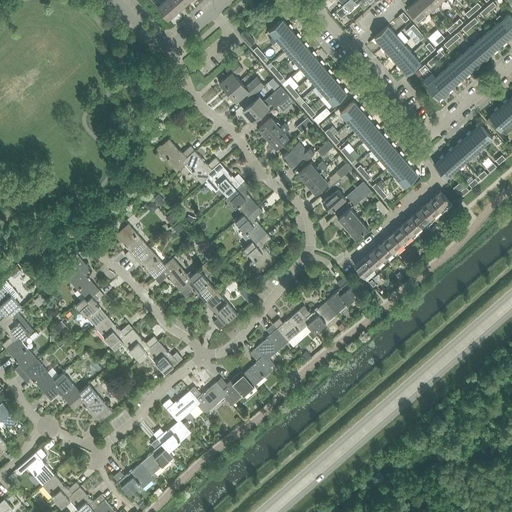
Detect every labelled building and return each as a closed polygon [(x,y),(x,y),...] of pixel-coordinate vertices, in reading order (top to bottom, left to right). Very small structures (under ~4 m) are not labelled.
[(178,11),(168,0),(165,0),(158,7),(169,19),(178,11)] [(184,0),(168,0),(178,11),(187,3),(184,0)] [(427,12),(416,0),(407,8),(418,20),(427,12)] [(432,0),(416,0),(427,12),(436,4),(432,0)] [(493,1),(486,7),(490,10),(496,5),(493,1)] [(477,2),(471,8),(474,11),(480,6),(477,2)] [(344,6),(337,11),(341,17),(348,11),(344,6)] [(490,10),(486,7),(480,12),(483,16),(490,10)] [(474,11),(471,8),(465,13),(468,17),(474,11)] [(402,13),(399,16),(404,22),(407,19),(402,13)] [(501,16),(497,20),(499,22),(510,35),(511,33),(511,18),(509,14),(503,19),(501,16)] [(474,17),(468,23),(471,26),(477,21),(474,17)] [(459,18),(453,24),(456,27),(462,22),(459,18)] [(273,44),(278,40),(291,29),(283,20),(270,30),(274,35),(270,39),(273,44)] [(499,22),(490,30),(501,43),(510,35),(499,22)] [(471,26),(468,23),(462,28),(465,32),(471,26)] [(409,28),(414,34),(418,31),(412,24),(409,28)] [(456,27),(453,24),(446,29),(450,33),(456,27)] [(374,37),(383,46),(395,35),(387,26),(374,37)] [(278,40),(286,49),(299,38),(291,29),(278,40)] [(239,35),(249,46),(254,42),(244,30),(239,35)] [(490,30),(481,38),(492,51),(501,43),(490,30)] [(418,31),(414,34),(420,40),(423,37),(418,31)] [(456,33),(450,39),(453,42),(459,37),(456,33)] [(435,39),(438,43),(445,37),(441,34),(435,39)] [(383,46),(391,55),(403,44),(395,35),(383,46)] [(286,49),(294,58),(306,47),(299,38),(286,49)] [(481,38),(472,46),(483,59),(492,51),(481,38)] [(453,42),(450,39),(444,44),(447,48),(453,42)] [(425,46),(431,52),(434,49),(428,43),(425,46)] [(391,55),(399,64),(411,53),(403,44),(391,55)] [(472,46),(463,54),(474,66),(483,59),(472,46)] [(253,50),(258,56),(262,53),(256,47),(253,50)] [(294,58),(302,67),(314,56),(306,47),(294,58)] [(247,49),(242,53),(246,58),(252,53),(247,49)] [(440,51),(434,56),(437,60),(443,55),(440,51)] [(262,53),(258,56),(264,63),(267,59),(262,53)] [(411,53),(399,64),(407,73),(419,63),(411,53)] [(463,54),(454,62),(465,74),(474,66),(463,54)] [(302,67),(309,76),(322,65),(314,56),(302,67)] [(437,60),(434,56),(428,62),(431,65),(437,60)] [(229,73),(219,81),(227,91),(237,82),(240,80),(235,75),(243,68),(235,59),(225,68),(229,73)] [(454,62),(445,70),(456,82),(465,74),(454,62)] [(418,70),(421,74),(428,68),(425,64),(418,70)] [(268,68),(274,74),(277,71),(272,65),(268,68)] [(322,65),(309,76),(317,85),(330,74),(322,65)] [(445,70),(436,77),(447,90),(456,82),(445,70)] [(277,71),(274,74),(279,81),(283,77),(277,71)] [(330,74),(317,85),(325,94),(338,83),(330,74)] [(237,82),(227,91),(236,101),(246,92),(250,97),(264,85),(256,76),(245,86),(240,80),(237,82)] [(447,90),(436,77),(427,86),(437,98),(447,90)] [(284,86),(290,92),(293,89),(288,83),(284,86)] [(338,83),(325,94),(333,103),(346,92),(338,83)] [(277,104),(288,95),(280,86),(263,101),(259,96),(243,110),(252,120),(268,106),(271,103),(274,107),(277,104)] [(293,89),(290,92),(295,99),(299,96),(293,89)] [(293,101),(288,95),(277,104),(283,110),(293,101)] [(300,104),(306,111),(309,107),(304,101),(300,104)] [(341,112),(349,122),(362,111),(354,101),(341,112)] [(511,104),(509,101),(500,109),(510,120),(511,118),(511,104)] [(309,107),(306,111),(311,117),(315,114),(309,107)] [(510,120),(500,109),(491,117),(501,129),(510,120)] [(349,122),(357,131),(370,120),(362,111),(349,122)] [(259,127),(267,137),(279,126),(271,116),(259,127)] [(312,122),(307,116),(296,126),(301,132),(312,122)] [(357,131),(365,140),(377,129),(370,120),(357,131)] [(279,126),(267,137),(276,147),(288,136),(284,131),(289,127),(284,122),(279,126)] [(481,125),(472,133),(482,145),(492,137),(481,125)] [(324,132),(330,138),(333,135),(328,129),(324,132)] [(365,140),(373,149),(385,138),(377,129),(365,140)] [(472,133),(463,141),(473,153),(482,145),(472,133)] [(333,135),(330,138),(335,145),(339,142),(333,135)] [(177,171),(185,164),(182,160),(194,150),(192,147),(191,145),(183,152),(179,148),(179,149),(169,138),(157,149),(177,171)] [(373,149),(381,158),(393,147),(385,138),(373,149)] [(333,146),(328,140),(317,150),(322,156),(333,146)] [(282,155),(291,166),(301,156),(305,160),(314,152),(310,147),(306,150),(298,141),(282,155)] [(463,141),(454,149),(464,160),(473,153),(463,141)] [(340,150),(346,156),(349,153),(344,147),(340,150)] [(381,158),(389,167),(401,156),(393,147),(381,158)] [(454,149),(445,157),(455,168),(464,160),(454,149)] [(202,183),(205,179),(210,175),(208,172),(220,162),(216,157),(208,164),(205,160),(204,161),(194,150),(182,160),(185,164),(202,183)] [(349,153),(346,156),(351,163),(355,160),(349,153)] [(496,160),(499,164),(505,158),(502,154),(496,160)] [(389,167),(396,176),(409,165),(401,156),(389,167)] [(455,168),(445,157),(436,165),(446,176),(455,168)] [(310,162),(298,172),(307,182),(319,172),(323,169),(327,166),(322,160),(318,164),(318,165),(316,167),(311,161),(310,162)] [(220,187),(227,195),(245,179),(239,172),(234,177),(230,172),(229,173),(220,162),(208,172),(210,175),(205,179),(216,191),(220,187)] [(351,168),(347,162),(336,171),(341,177),(351,168)] [(487,168),(490,171),(496,166),(493,162),(487,168)] [(356,168),(361,175),(365,171),(360,165),(356,168)] [(409,165),(396,176),(404,185),(417,174),(409,165)] [(319,172),(307,182),(315,192),(327,182),(323,177),(327,174),(323,169),(319,172)] [(477,176),(480,180),(487,174),(484,170),(477,176)] [(365,171),(361,175),(367,181),(370,178),(365,171)] [(468,184),(472,187),(478,182),(475,178),(468,184)] [(227,195),(244,213),(246,216),(258,205),(249,195),(250,195),(246,190),(251,186),(250,184),(245,179),(227,195)] [(347,196),(351,200),(367,185),(363,180),(346,195),(347,196)] [(380,180),(377,183),(381,188),(385,185),(380,180)] [(346,198),(337,188),(333,183),(325,190),(329,195),(322,200),(325,203),(324,204),(324,206),(326,209),(328,209),(329,208),(331,210),(346,198)] [(372,186),(377,193),(381,190),(375,183),(372,186)] [(367,185),(351,200),(354,204),(355,205),(372,190),(367,185)] [(459,192),(462,195),(469,190),(466,186),(459,192)] [(385,187),(381,190),(386,196),(390,193),(385,187)] [(381,190),(377,193),(383,199),(386,196),(381,190)] [(440,190),(430,199),(440,210),(450,201),(440,190)] [(388,210),(379,199),(374,204),(384,214),(388,210)] [(430,199),(421,207),(430,218),(440,210),(430,199)] [(152,202),(146,207),(151,213),(158,208),(152,202)] [(235,221),(252,240),(255,243),(267,232),(258,222),(258,221),(255,218),(263,211),(258,205),(246,216),(244,213),(235,221)] [(338,218),(346,228),(359,217),(350,207),(338,218)] [(421,207),(411,215),(421,226),(430,218),(421,207)] [(166,217),(172,224),(180,217),(174,210),(166,217)] [(46,218),(51,224),(57,219),(52,213),(46,218)] [(188,213),(186,218),(194,221),(196,216),(188,213)] [(411,215),(402,223),(412,234),(421,226),(411,215)] [(359,217),(346,228),(355,238),(368,227),(359,217)] [(180,220),(173,226),(178,231),(184,226),(180,220)] [(124,255),(130,261),(148,245),(128,223),(116,234),(126,245),(125,245),(129,250),(124,255)] [(402,223),(393,232),(402,243),(412,234),(402,223)] [(255,243),(252,240),(244,248),(254,259),(252,261),(252,262),(251,262),(251,263),(251,264),(251,265),(251,266),(252,266),(255,270),(256,271),(257,271),(258,272),(259,272),(259,271),(260,271),(261,271),(263,269),(263,270),(276,259),(266,249),(267,248),(264,244),(272,237),(267,232),(255,243)] [(393,232),(383,240),(393,251),(402,243),(393,232)] [(438,232),(433,237),(437,242),(442,237),(438,232)] [(383,240),(374,248),(383,259),(384,259),(387,256),(389,258),(390,257),(390,258),(395,253),(393,251),(383,240)] [(145,267),(155,278),(167,267),(165,264),(148,245),(130,261),(135,268),(141,263),(144,268),(145,267)] [(374,248),(364,256),(374,267),(383,259),(374,248)] [(79,256),(62,271),(67,277),(71,281),(84,297),(86,299),(99,289),(96,286),(92,281),(90,278),(90,277),(86,273),(90,269),(91,269),(85,262),(83,260),(79,256)] [(374,267),(364,256),(355,265),(364,276),(374,267)] [(174,283),(180,289),(192,278),(190,276),(173,257),(165,264),(167,267),(155,278),(159,283),(167,276),(170,280),(171,279),(174,283)] [(22,272),(17,265),(9,272),(15,278),(22,272)] [(196,291),(205,302),(218,291),(209,281),(198,269),(190,276),(192,278),(180,289),(184,295),(192,288),(195,292),(196,291)] [(337,292),(326,301),(337,313),(359,294),(343,276),(337,282),(341,287),(336,291),(337,292)] [(2,284),(0,285),(0,308),(2,310),(0,311),(0,319),(10,310),(13,313),(17,310),(21,306),(14,298),(19,294),(6,280),(2,284)] [(41,285),(40,285),(42,287),(46,292),(49,289),(44,282),(41,284),(41,285)] [(76,304),(95,327),(108,316),(98,305),(99,304),(95,300),(103,293),(99,289),(86,299),(84,297),(76,304)] [(218,291),(205,302),(214,312),(214,313),(218,318),(214,321),(220,328),(237,313),(218,291)] [(41,294),(34,300),(39,306),(46,300),(41,294)] [(304,305),(299,309),(310,322),(307,324),(315,332),(337,313),(326,301),(315,310),(311,313),(304,305)] [(71,309),(66,314),(69,317),(74,312),(71,309)] [(301,339),(312,329),(307,324),(310,322),(299,309),(288,319),(288,318),(283,322),(279,318),(273,324),(288,341),(296,334),(301,339)] [(2,344),(6,348),(19,337),(22,340),(34,330),(17,310),(13,313),(10,310),(0,319),(0,323),(7,332),(7,333),(10,337),(2,344)] [(114,349),(123,341),(120,338),(133,328),(128,322),(121,329),(117,325),(117,326),(108,316),(95,327),(114,349)] [(61,320),(56,325),(59,329),(65,324),(61,320)] [(342,322),(337,326),(341,330),(345,326),(342,322)] [(266,339),(256,347),(266,360),(269,357),(288,341),(273,324),(266,329),(270,334),(265,338),(266,339)] [(140,361),(148,354),(145,350),(158,339),(154,335),(146,342),(143,338),(142,338),(133,328),(120,338),(123,341),(140,361)] [(15,368),(21,375),(38,359),(22,340),(19,337),(6,348),(16,359),(15,360),(19,364),(15,368)] [(145,350),(148,354),(165,373),(169,370),(182,357),(177,351),(172,355),(168,350),(158,339),(145,350)] [(254,364),(243,373),(254,386),(276,366),(269,357),(266,360),(256,347),(250,352),(257,360),(253,363),(254,364)] [(74,350),(70,352),(76,359),(79,356),(74,350)] [(307,351),(301,355),(306,361),(312,356),(307,351)] [(38,359),(21,375),(26,381),(31,378),(35,383),(36,382),(42,389),(45,392),(57,381),(55,378),(46,368),(38,359)] [(57,381),(45,392),(49,397),(51,399),(59,393),(59,392),(60,394),(61,393),(70,404),(83,393),(80,390),(63,371),(55,378),(57,381)] [(221,377),(216,381),(227,394),(224,396),(232,404),(254,386),(243,373),(241,371),(226,384),(221,377)] [(194,385),(190,389),(201,402),(198,404),(205,412),(224,396),(227,394),(216,381),(205,391),(205,390),(201,393),(194,385)] [(83,393),(70,404),(74,409),(82,402),(85,406),(86,405),(101,422),(113,411),(88,383),(80,390),(83,393)] [(163,404),(178,421),(180,418),(181,419),(198,404),(201,402),(190,389),(179,399),(178,398),(173,402),(169,398),(163,404)] [(0,419),(1,418),(10,428),(20,419),(3,400),(0,402),(0,419)] [(154,433),(157,437),(169,450),(170,450),(191,431),(181,419),(180,418),(178,421),(170,428),(169,427),(164,431),(160,427),(154,433)] [(23,425),(18,430),(21,434),(27,429),(23,425)] [(0,453),(9,445),(0,435),(0,453)] [(151,453),(141,462),(152,474),(155,477),(155,478),(157,476),(154,472),(174,455),(170,450),(169,450),(157,437),(151,442),(155,448),(151,452),(151,453)] [(23,463),(17,468),(21,473),(27,467),(42,485),(54,475),(45,464),(46,464),(41,458),(47,454),(41,448),(23,463)] [(13,450),(7,456),(11,460),(17,455),(13,450)] [(120,470),(113,475),(129,494),(140,485),(142,488),(155,477),(152,474),(141,462),(130,471),(129,470),(124,475),(120,470)] [(12,472),(8,476),(17,485),(21,481),(12,472)] [(62,507),(70,501),(67,497),(80,486),(76,482),(68,489),(64,485),(63,485),(54,475),(42,485),(62,507)] [(80,511),(95,511),(93,509),(105,498),(101,494),(93,500),(90,496),(89,497),(80,486),(67,497),(70,501),(80,511)] [(93,509),(95,511),(125,511),(124,510),(120,511),(118,511),(115,508),(114,509),(105,498),(93,509)] [(0,511),(8,511),(13,508),(4,499),(0,502),(0,511)] [(143,500),(139,505),(142,508),(143,509),(145,507),(148,505),(143,500)]
